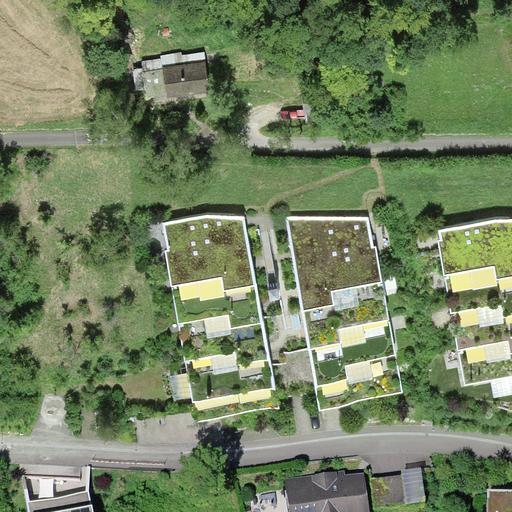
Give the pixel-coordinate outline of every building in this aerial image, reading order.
[(161,95),(205,87),(200,59),(156,67),(161,95)] [(164,219),(196,416),(283,398),(279,376),(271,332),(263,291),(256,253),(247,210),(203,211),(164,219)] [(315,370),(322,403),(405,388),(369,213),(282,211),(295,269),(304,315),(315,370)] [(511,213),(491,215),(442,223),(471,410),(511,402),(511,213)] [(288,511),(371,511),(366,470),(285,481),(288,511)] [(375,477),(377,508),(427,504),(425,473),(375,477)] [(17,486),(21,511),(85,511),(78,475),(17,486)] [(487,511),(511,511),(511,494),(487,494),(487,511)]
